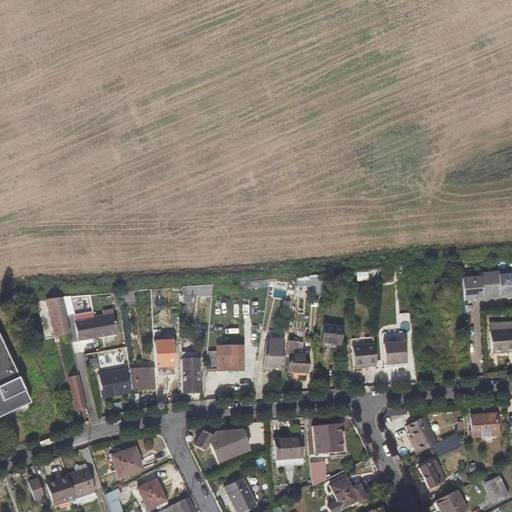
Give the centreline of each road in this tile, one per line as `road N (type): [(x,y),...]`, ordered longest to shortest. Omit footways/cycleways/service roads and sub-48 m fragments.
road 1 (residential): [(359,401),(168,417)]
road 2 (residential): [(168,417),(0,465)]
road 3 (residential): [(511,390),(359,401)]
road 4 (residential): [(413,511),(359,401)]
